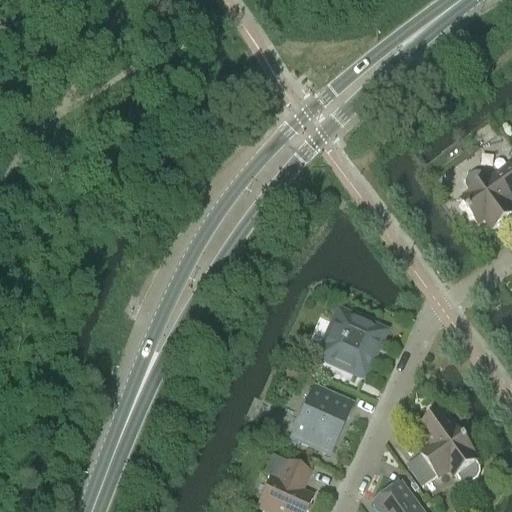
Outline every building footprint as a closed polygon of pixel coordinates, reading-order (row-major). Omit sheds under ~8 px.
[(489,179),(487,181),(483,176),(479,174),(473,174),(467,179),(465,184),(466,189),(469,194),(467,195),(469,198),(460,204),(476,226),(485,220),(493,232),(511,219),(511,211),(507,204),(511,200),(511,168),(491,182),(489,179)] [(314,196),(305,203),(312,212),(320,205),(314,196)] [(362,378),(382,334),(372,330),(365,324),(357,321),(348,319),(338,314),(334,324),(328,331),(325,340),(323,348),(318,358),(362,378)] [(328,457),(351,406),(313,389),(290,440),(328,457)] [(421,458),(408,468),(423,489),(436,479),(437,480),(449,471),(455,479),(457,478),(461,483),(465,485),(471,484),(477,480),(479,475),(478,470),(475,465),(477,464),(471,455),(474,453),(458,431),(455,433),(441,413),(419,429),(433,449),(421,458)] [(260,511),(305,511),(312,498),(301,494),(309,475),(271,458),(262,477),(269,481),(256,510),(260,511)] [(376,511),(421,511),(402,485),(373,506),(376,511)]
